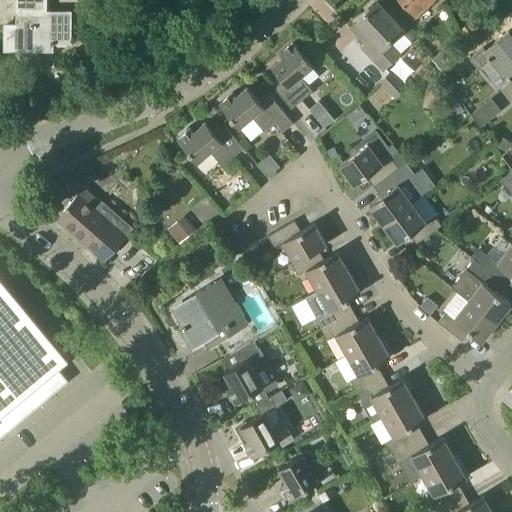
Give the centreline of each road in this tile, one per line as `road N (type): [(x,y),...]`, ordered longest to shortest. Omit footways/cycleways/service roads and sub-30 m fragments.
road 1 (tertiary): [(209,511),(199,450),(150,351),(100,289),(0,202)]
road 2 (residential): [(486,389),(389,300),(343,214),(310,175),(237,226)]
road 3 (residential): [(0,158),(184,81),(277,0)]
